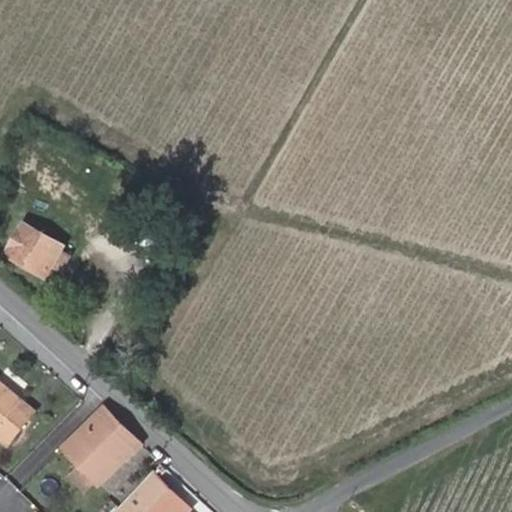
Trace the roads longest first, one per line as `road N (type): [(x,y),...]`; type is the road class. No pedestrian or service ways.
road 1 (track): [(511,370),(305,474),(274,481),(138,370),(363,0)]
road 2 (residential): [(235,511),(0,296)]
road 3 (track): [(243,207),(511,276)]
road 4 (residential): [(511,406),(312,511)]
